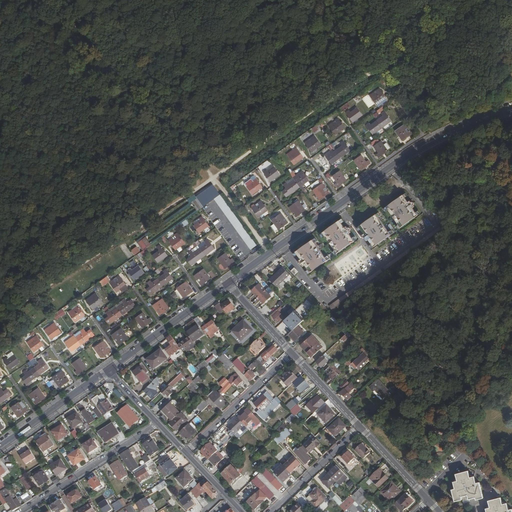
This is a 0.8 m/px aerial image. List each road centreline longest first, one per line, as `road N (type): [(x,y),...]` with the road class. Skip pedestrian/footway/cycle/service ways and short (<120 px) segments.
road 1 (track): [(213,177),(452,0)]
road 2 (track): [(0,316),(213,177)]
road 3 (track): [(213,177),(51,0)]
road 4 (tertiary): [(228,281),(417,148)]
road 5 (residential): [(156,422),(20,511)]
road 6 (tertiary): [(108,369),(228,281)]
road 7 (residential): [(291,352),(185,452)]
road 8 (tertiary): [(0,447),(108,369)]
road 9 (residential): [(269,511),(359,426)]
